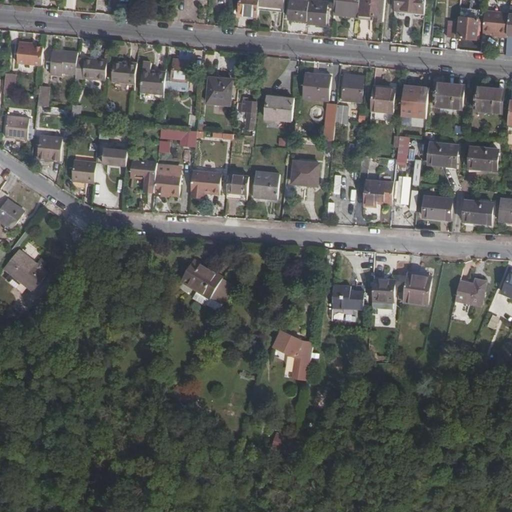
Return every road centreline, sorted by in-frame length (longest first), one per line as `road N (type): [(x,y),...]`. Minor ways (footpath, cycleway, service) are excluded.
road 1 (residential): [(511,253),(113,223),(84,214),(0,159)]
road 2 (residential): [(511,68),(0,17)]
